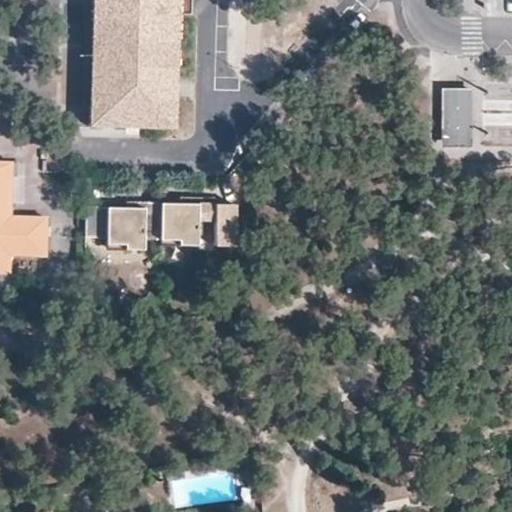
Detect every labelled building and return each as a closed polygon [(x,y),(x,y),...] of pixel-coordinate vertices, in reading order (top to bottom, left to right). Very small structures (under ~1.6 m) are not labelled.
[(173,129),(176,13),(176,0),(90,0),(87,128),(173,129)] [(447,89),(442,89),(442,144),(469,143),(468,89),(447,89)] [(45,218),(9,216),(10,164),(0,163),(0,272),(7,273),(8,255),(44,256),(45,218)] [(142,239),(160,239),(160,203),(159,203),(159,209),(85,208),(84,240),(108,240),(108,244),(125,244),(124,249),(142,249),(142,239)] [(160,203),(160,239),(178,239),(178,245),(195,245),(196,235),(212,235),(212,246),(232,247),(232,205),(160,203)]
